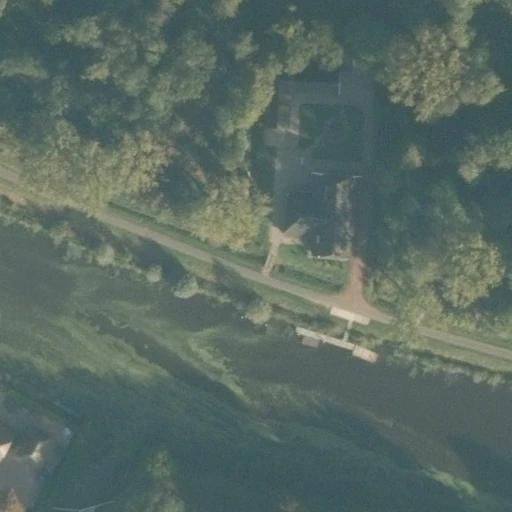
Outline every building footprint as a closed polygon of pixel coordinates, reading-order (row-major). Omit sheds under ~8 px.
[(338,94),(339,70),(267,66),(264,126),(288,128),(290,92),(338,94)] [(358,202),(360,176),(312,172),(310,193),(288,192),(284,235),(307,237),(306,241),(313,241),(312,254),(347,257),(349,234),(356,234),(357,219),(353,215),(349,214),(351,201),(358,202)] [(12,415),(22,420),(28,406),(18,402),(12,415)] [(0,457),(7,445),(17,451),(24,438),(0,424),(0,457)] [(17,451),(42,466),(55,441),(31,427),(24,438),(17,451)]
